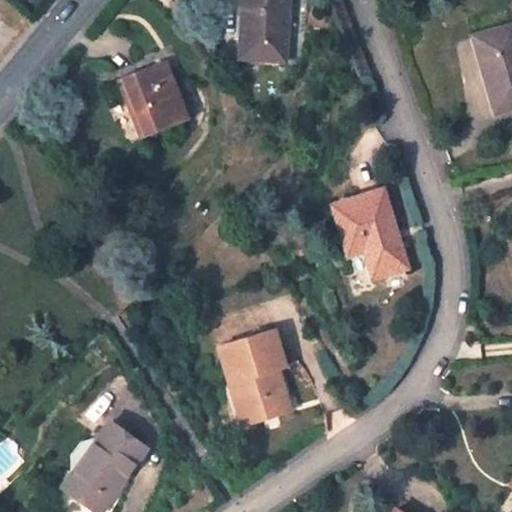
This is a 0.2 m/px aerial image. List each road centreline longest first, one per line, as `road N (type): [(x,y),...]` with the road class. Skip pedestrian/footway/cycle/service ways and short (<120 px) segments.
road 1 (residential): [(242,511),(391,411),(419,379),(444,326),(446,237),(360,0)]
road 2 (residential): [(83,0),(0,101)]
